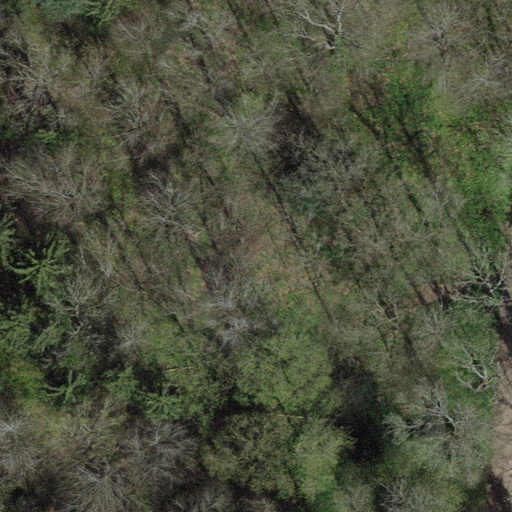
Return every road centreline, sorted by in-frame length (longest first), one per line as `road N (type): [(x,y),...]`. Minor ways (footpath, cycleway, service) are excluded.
road 1 (motorway): [(151,511),(511,293)]
road 2 (motorway): [(223,0),(0,137)]
